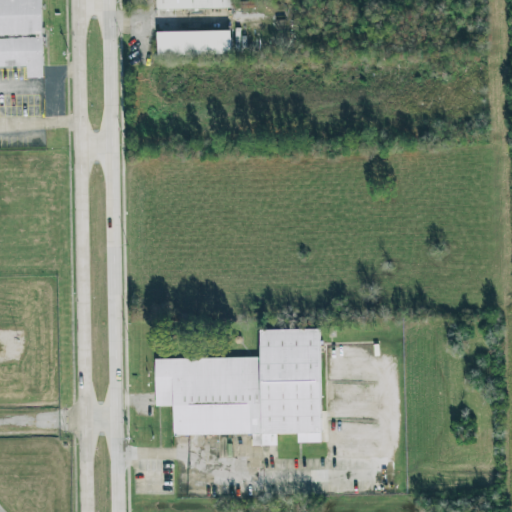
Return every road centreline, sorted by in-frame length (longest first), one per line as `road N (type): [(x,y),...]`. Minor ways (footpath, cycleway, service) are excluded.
road 1 (secondary): [(124,511),(114,0)]
road 2 (secondary): [(78,0),(85,511)]
